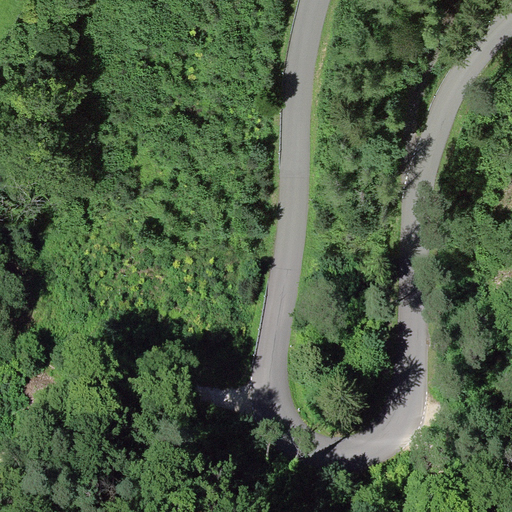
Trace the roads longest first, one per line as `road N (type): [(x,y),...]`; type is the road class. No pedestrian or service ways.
road 1 (tertiary): [(316,0),(298,75),(293,229),(271,388),(283,428),(321,455),(371,448),(402,416),(414,334),(413,240),(428,157),(455,87),(511,18)]
road 2 (track): [(274,410),(196,392),(128,392),(44,426),(0,465)]
road 3 (track): [(460,511),(402,416),(511,385)]
